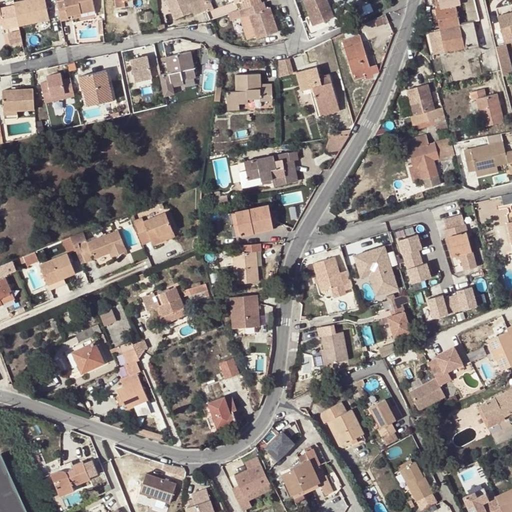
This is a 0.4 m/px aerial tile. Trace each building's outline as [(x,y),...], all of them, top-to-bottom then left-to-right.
[(50,20),(46,0),(26,0),(14,2),(15,4),(19,25),(19,26),(50,20)] [(91,0),(56,0),(59,20),(67,18),(67,15),(94,10),(91,0)] [(164,0),(170,18),(189,12),(190,15),(202,12),(198,0),(164,0)] [(260,0),(234,0),(235,3),(239,2),(241,9),(261,2),(260,0)] [(306,0),(316,23),(336,15),(329,0),(306,0)] [(436,10),(439,22),(440,29),(460,25),(455,5),(460,4),(459,0),(438,0),(441,8),(436,10)] [(473,0),(462,0),(464,3),(460,4),(455,5),(460,25),(473,22),(478,21),(473,0)] [(277,33),(269,8),(265,10),(263,3),(235,11),(238,19),(248,15),(256,39),(277,33)] [(0,7),(0,5),(0,24),(4,24),(4,28),(19,25),(15,4),(0,7)] [(151,11),(143,12),(144,22),(152,21),(151,11)] [(511,12),(497,16),(502,36),(511,33),(511,12)] [(385,15),(374,19),(376,27),(388,23),(385,15)] [(440,29),(445,51),(478,44),(473,22),(460,25),(440,29)] [(433,54),(445,51),(440,29),(428,32),(433,54)] [(22,41),(20,31),(7,34),(9,44),(14,43),(22,41)] [(511,42),(511,33),(502,36),(504,44),(511,42)] [(353,79),(364,75),(361,69),(369,67),(359,35),(342,40),(353,79)] [(511,75),(505,45),(495,47),(501,73),(502,77),(511,75)] [(182,80),(187,79),(196,77),(190,52),(165,57),(169,73),(159,75),(163,89),(173,86),(183,84),(183,83),(182,80)] [(156,59),(149,61),(147,61),(146,56),(129,60),(134,81),(151,78),(150,76),(159,74),(156,59)] [(276,61),(277,78),(292,74),(288,58),(276,61)] [(312,87),(317,101),(335,95),(328,73),(319,76),(315,66),(295,73),(301,91),(312,87)] [(369,67),(361,69),(364,75),(373,72),(371,66),(369,67)] [(81,76),(83,86),(87,85),(91,105),(113,100),(105,71),(81,76)] [(48,82),(41,84),(45,102),(74,95),(70,78),(62,80),(60,73),(46,76),(48,82)] [(227,91),(227,103),(239,103),(248,103),(248,102),(248,99),(253,99),(260,99),(260,101),(272,101),(272,84),(261,84),(261,74),(234,74),(235,91),(227,91)] [(410,116),(412,125),(413,125),(430,120),(428,111),(434,110),(427,84),(407,90),(414,115),(410,116)] [(91,105),(87,85),(83,86),(88,105),(91,105)] [(175,94),(173,86),(163,89),(164,96),(175,94)] [(1,90),(2,110),(16,110),(34,109),(33,88),(1,90)] [(470,100),(474,99),(482,127),(504,122),(497,94),(486,96),(484,90),(469,93),(470,100)] [(336,100),(335,95),(317,101),(318,106),(336,100)] [(428,111),(430,120),(444,116),(442,107),(434,110),(428,111)] [(17,118),(16,110),(2,110),(3,118),(17,118)] [(415,130),(426,127),(434,125),(436,131),(448,129),(444,116),(430,120),(413,125),(415,130)] [(45,133),(43,126),(35,127),(36,135),(45,133)] [(327,132),(328,138),(344,136),(348,135),(347,129),(327,132)] [(480,129),(459,132),(460,139),(481,136),(480,129)] [(437,159),(454,155),(451,142),(450,138),(428,144),(426,134),(408,139),(411,149),(408,150),(412,165),(409,166),(413,181),(422,178),(425,188),(440,184),(434,160),(437,159)] [(499,134),(484,137),(486,146),(501,142),(499,134)] [(340,149),(348,135),(344,136),(335,150),(340,149)] [(335,150),(344,136),(328,138),(325,151),(335,150)] [(504,154),(501,142),(486,146),(462,153),(468,175),(475,173),(496,167),(507,164),(504,154)] [(283,159),(283,162),(294,160),(298,160),(296,151),(274,155),(275,161),(283,159)] [(244,161),(246,171),(248,180),(272,175),(273,182),(274,186),(295,182),(293,171),(296,171),(294,160),(283,162),(283,159),(275,161),(274,155),(244,161)] [(477,177),(498,171),(496,167),(475,173),(477,177)] [(272,175),(248,180),(246,171),(239,172),(242,188),(273,182),(272,175)] [(302,191),(282,195),(284,204),(303,200),(302,191)] [(507,213),(509,221),(511,220),(511,193),(501,196),(504,206),(507,205),(509,212),(507,213)] [(254,232),(253,227),(273,223),(269,205),(236,211),(241,235),(254,232)] [(151,241),(152,244),(161,241),(159,236),(173,231),(165,211),(142,221),(141,217),(132,221),(142,244),(151,241)] [(233,236),(241,235),(236,211),(229,213),(233,236)] [(273,223),(253,227),(254,232),(274,228),(273,223)] [(122,227),(129,251),(139,249),(133,224),(122,227)] [(452,257),(455,256),(459,255),(460,259),(462,269),(476,266),(464,224),(444,229),(452,257)] [(85,263),(109,254),(114,252),(116,256),(126,252),(117,231),(86,243),(85,240),(77,243),(85,263)] [(173,231),(159,236),(161,241),(175,236),(173,231)] [(77,243),(85,240),(82,234),(75,237),(77,243)] [(417,235),(397,241),(404,263),(411,284),(430,278),(427,268),(421,270),(420,265),(418,258),(416,251),(414,247),(420,245),(417,235)] [(255,251),(261,251),(260,243),(235,245),(235,253),(234,253),(236,283),(257,281),(256,267),(255,251)] [(396,288),(383,247),(352,256),(351,257),(357,274),(372,269),(380,294),(396,288)] [(34,253),(22,257),(24,263),(25,266),(37,262),(34,253)] [(38,265),(47,285),(63,278),(74,273),(66,253),(38,265)] [(22,257),(12,261),(14,266),(24,263),(22,257)] [(339,273),(334,257),(313,264),(317,277),(319,283),(321,291),(331,288),(342,285),(344,291),(353,289),(347,271),(339,273)] [(12,261),(4,264),(0,265),(0,276),(15,269),(14,266),(12,261)] [(372,269),(357,274),(358,279),(368,275),(375,295),(380,294),(372,269)] [(4,278),(0,279),(0,304),(1,304),(0,301),(0,296),(11,292),(4,278)] [(65,284),(63,278),(47,285),(49,290),(65,284)] [(206,288),(205,282),(188,287),(189,293),(206,288)] [(344,291),(342,285),(331,288),(334,298),(345,294),(344,291)] [(163,314),(182,306),(183,306),(174,286),(162,291),(155,294),(153,291),(141,296),(145,305),(152,302),(154,306),(159,304),(163,314)] [(427,299),(433,319),(455,312),(476,306),(470,286),(460,289),(462,295),(457,296),(450,298),(443,301),(439,302),(437,296),(427,299)] [(0,296),(0,301),(1,304),(14,298),(11,292),(0,296)] [(395,306),(397,313),(391,315),(386,316),(393,337),(410,331),(401,304),(409,301),(406,294),(381,301),(384,310),(388,308),(395,306)] [(260,326),(257,295),(229,297),(232,329),(260,326)] [(182,306),(163,314),(166,321),(185,313),(182,306)] [(388,308),(391,315),(397,313),(395,306),(388,308)] [(110,309),(99,314),(104,325),(115,320),(110,309)] [(500,355),(505,368),(511,365),(511,325),(511,326),(511,328),(511,329),(501,334),(492,338),(500,355)] [(511,329),(511,328),(511,326),(499,331),(501,334),(511,329)] [(91,327),(76,334),(79,341),(94,335),(91,327)] [(320,336),(323,348),(326,364),(347,360),(341,332),(320,336)] [(500,355),(492,338),(489,340),(496,356),(500,355)] [(138,342),(132,344),(133,345),(134,349),(138,357),(144,351),(147,348),(143,340),(138,342)] [(95,341),(72,351),(78,364),(82,372),(104,362),(95,341)] [(120,346),(122,354),(134,349),(133,345),(132,344),(131,341),(120,346)] [(381,346),(390,367),(403,361),(395,341),(381,346)] [(450,348),(449,346),(434,353),(435,355),(427,359),(437,382),(449,376),(445,368),(461,361),(454,347),(450,348)] [(472,359),(488,356),(486,347),(470,350),(472,359)] [(148,401),(136,373),(140,371),(136,362),(139,360),(138,357),(134,349),(122,354),(127,364),(125,365),(129,375),(121,379),(124,386),(118,389),(120,395),(124,404),(127,410),(148,401)] [(73,366),(78,364),(72,351),(68,353),(73,366)] [(221,370),(223,377),(236,372),(232,360),(224,363),(226,368),(221,370)] [(442,393),(434,375),(407,389),(416,407),(442,393)] [(226,400),(219,382),(203,387),(208,401),(217,427),(236,421),(228,399),(226,400)] [(489,418),(504,412),(505,414),(511,410),(511,388),(482,401),(489,418)] [(384,398),(368,406),(379,427),(377,428),(382,437),(395,430),(391,421),(395,419),(384,398)] [(506,417),(505,414),(504,412),(489,418),(482,401),(479,403),(488,424),(506,417)] [(324,423),(327,421),(331,419),(343,443),(351,440),(356,437),(363,434),(351,409),(346,411),(341,402),(322,411),(321,413),(320,415),(324,423)] [(112,425),(164,442),(166,436),(113,419),(112,425)] [(343,443),(331,419),(327,421),(339,446),(343,443)] [(284,430),(282,432),(289,438),(291,437),(284,430)] [(279,460),(295,444),(289,438),(282,432),(267,448),(279,460)] [(326,475),(324,476),(312,449),(306,452),(307,454),(298,458),(300,463),(293,466),(294,469),(282,474),(286,482),(284,483),(289,496),(292,495),(297,507),(308,502),(302,491),(320,483),(325,495),(334,491),(326,475)] [(0,511),(28,511),(4,454),(0,455),(0,511)] [(235,465),(241,478),(256,471),(249,458),(235,465)] [(397,466),(398,469),(412,462),(410,459),(397,466)] [(60,495),(75,490),(73,485),(66,487),(61,473),(84,464),(83,460),(73,464),(65,467),(52,473),(60,495)] [(414,461),(412,462),(398,469),(414,500),(431,491),(422,475),(421,475),(414,461)] [(84,464),(61,473),(66,487),(73,485),(90,478),(84,464)] [(268,473),(266,468),(258,471),(261,477),(268,473)] [(258,476),(256,471),(241,478),(242,483),(258,476)] [(170,502),(176,483),(145,472),(139,491),(170,502)] [(511,486),(494,496),(501,511),(509,511),(511,511),(511,486)] [(462,497),(468,511),(501,511),(494,496),(487,499),(481,487),(462,497)] [(188,507),(189,511),(214,511),(208,489),(192,494),(194,500),(189,501),(191,506),(188,507)]
